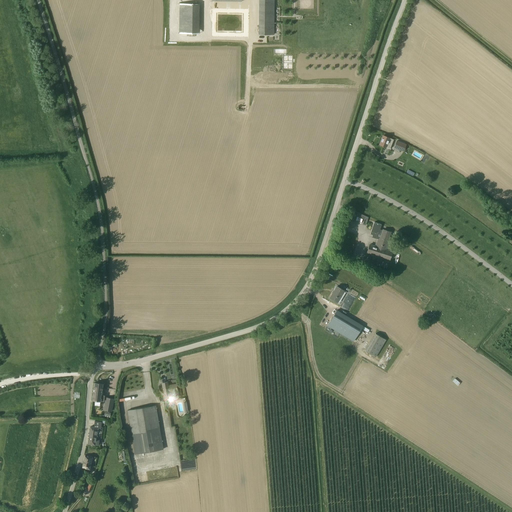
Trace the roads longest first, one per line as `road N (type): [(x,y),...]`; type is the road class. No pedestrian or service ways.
road 1 (unclassified): [(38,0),(97,200),(105,317),(95,364)]
road 2 (unclassified): [(95,364),(122,365),(235,333),(296,302),(345,178)]
road 3 (unclassified): [(345,178),(408,209),(511,285)]
road 4 (unclassified): [(345,178),(406,0)]
road 5 (unclassified): [(65,511),(93,374)]
